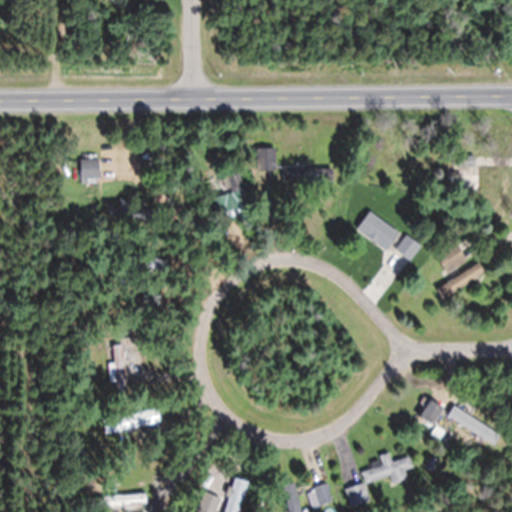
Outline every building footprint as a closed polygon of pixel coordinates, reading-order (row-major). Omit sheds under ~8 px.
[(271,169),(265,169),(257,169),(257,147),(274,147),(275,169),(271,169)] [(474,156),(474,165),(474,166),(458,166),(458,155),(474,155),(474,156)] [(100,173),(100,177),(82,177),(82,158),(100,158),(100,159),(100,173)] [(331,180),(283,179),(283,168),(332,168),(331,180)] [(240,221),(228,175),(239,172),(250,218),(240,221)] [(447,190),(447,173),(480,173),(480,190),(447,190)] [(219,216),(216,217),(215,216),(210,217),(208,209),(213,208),(211,199),(229,194),(234,212),(232,213),(219,216)] [(155,219),(120,219),(120,198),(131,198),(131,208),(155,208),(155,219)] [(386,254),(369,241),(350,226),(355,219),(375,234),(376,232),(384,237),(389,230),(398,237),(392,244),(393,245),(386,254)] [(406,258),(396,250),(395,248),(406,235),(420,247),(408,260),(406,258)] [(465,258),(466,260),(447,272),(435,255),(455,242),(457,245),(465,258)] [(167,270),(122,267),(123,256),(168,260),(167,270)] [(442,297),(436,288),(478,262),(484,271),(442,297)] [(135,331),(136,335),(117,336),(111,337),(110,323),(120,322),(120,317),(134,316),(134,321),(135,331)] [(90,330),(81,329),(81,322),(91,323),(90,330)] [(129,388),(129,390),(118,392),(116,379),(110,380),(107,363),(115,362),(113,345),(117,344),(123,343),(129,388)] [(439,406),(442,408),(432,424),(417,416),(427,399),(430,401),(439,406)] [(493,443),(447,414),(452,406),(465,413),(467,411),(470,413),(468,415),(499,434),(493,443)] [(137,414),(139,425),(153,423),(152,411),(137,414)] [(365,482),(361,471),(373,467),(371,462),(379,459),(380,465),(383,464),(380,455),(388,452),(391,461),(408,456),(411,466),(404,469),(407,477),(392,482),(389,474),(365,482)] [(238,511),(223,511),(234,477),(248,482),(238,511)] [(315,486),(326,482),(332,499),(312,506),(307,488),(315,486)] [(347,488),(362,483),(363,482),(369,500),(351,506),(346,488),(347,488)] [(280,511),(284,491),(293,493),(289,511),(280,511)] [(99,506),(98,496),(146,492),(147,501),(99,506)]
